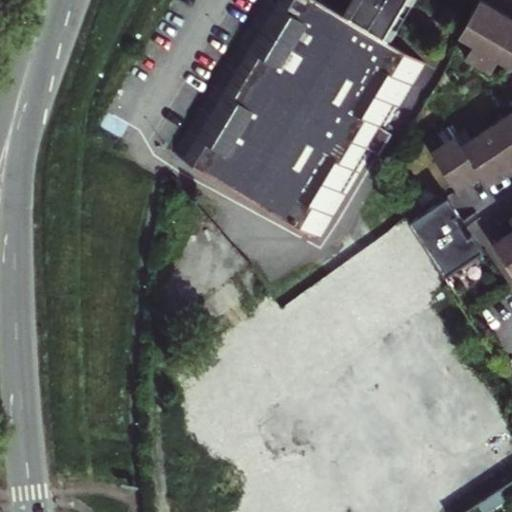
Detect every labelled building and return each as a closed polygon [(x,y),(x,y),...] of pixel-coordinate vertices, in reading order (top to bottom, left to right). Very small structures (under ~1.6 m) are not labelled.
[(318,0),(261,0),(173,150),(320,238),(425,63),(388,41),(410,4),(413,6),(416,0),(356,0),(346,16),(318,0)] [(511,5),(503,0),(477,0),(461,26),(475,34),(467,47),(492,62),(500,49),(511,56),(511,5)] [(435,135),(424,142),(457,191),(481,176),(487,186),(511,168),(511,111),(496,122),(484,129),(478,121),(466,128),(454,136),(448,126),(435,135)] [(484,251),(448,198),(440,203),(437,199),(422,209),(425,213),(410,223),(446,277),(461,267),(464,271),(479,261),(476,257),(484,251)] [(511,232),(501,240),(494,245),(511,271),(511,217),(510,219),(511,221),(511,232)] [(181,511),(344,511),(297,433),(266,452),(177,505),(181,511)] [(499,489),(477,504),(481,511),(485,511),(506,499),(499,489)]
